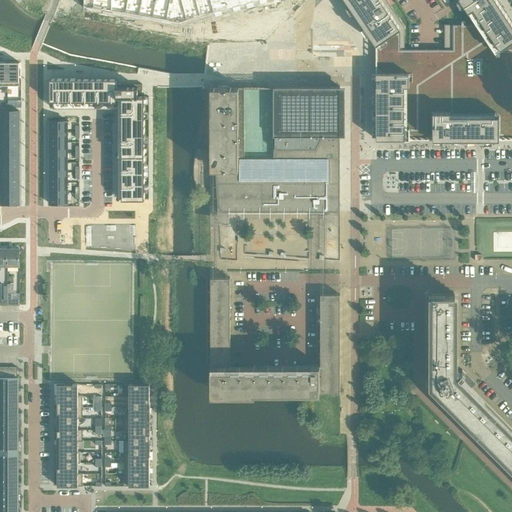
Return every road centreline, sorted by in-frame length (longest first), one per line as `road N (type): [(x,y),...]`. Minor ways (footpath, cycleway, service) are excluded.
road 1 (residential): [(511,480),(419,387),(419,315)]
road 2 (residential): [(511,402),(475,363),(477,282)]
